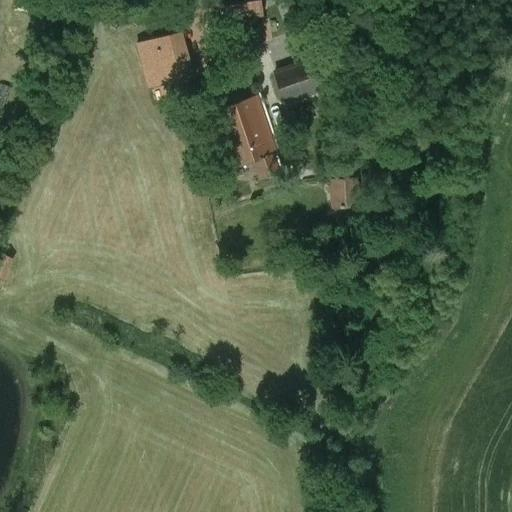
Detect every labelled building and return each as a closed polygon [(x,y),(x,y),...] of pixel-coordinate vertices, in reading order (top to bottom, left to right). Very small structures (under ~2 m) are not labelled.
[(261,0),(220,0),(223,17),(263,11),(261,0)] [(312,0),(287,0),(294,24),(317,18),(312,0)] [(323,56),(274,73),(287,103),(333,86),(323,56)] [(256,96),(211,111),(230,167),(254,159),(261,179),(278,173),(272,155),(276,153),(256,96)] [(355,178),(331,180),(333,208),(358,206),(355,178)] [(0,249),(0,273),(7,277),(16,256),(0,249)]
